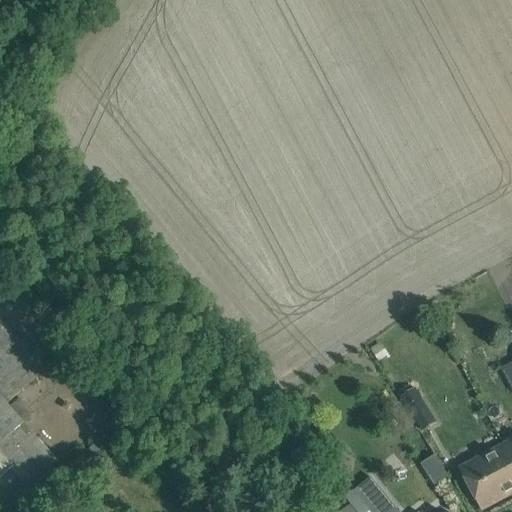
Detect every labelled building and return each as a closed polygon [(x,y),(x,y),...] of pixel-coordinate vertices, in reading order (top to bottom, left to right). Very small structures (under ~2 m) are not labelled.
[(0,455),(27,489),(58,462),(31,432),(29,433),(21,425),(33,414),(18,397),(7,408),(5,406),(31,383),(43,371),(62,354),(13,299),(0,284),(0,455)] [(378,344),(369,350),(376,361),(385,356),(378,344)] [(427,409),(414,417),(422,431),(436,423),(427,409)] [(511,439),(502,445),(459,468),(472,493),(482,511),(511,494),(511,439)] [(103,449),(97,442),(88,451),(93,457),(103,449)] [(435,457),(422,465),(435,485),(447,477),(435,457)] [(398,511),(370,478),(354,492),(370,511),(398,511)]
